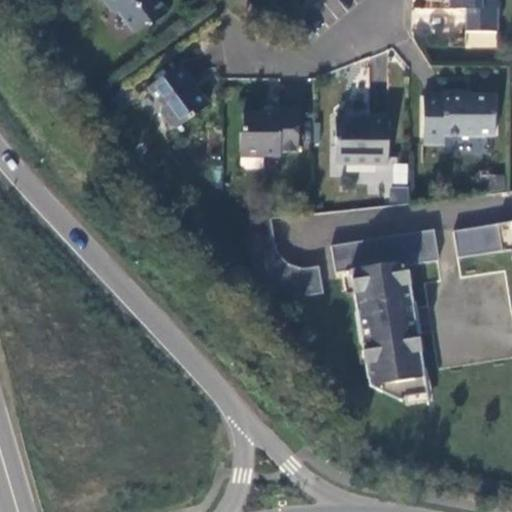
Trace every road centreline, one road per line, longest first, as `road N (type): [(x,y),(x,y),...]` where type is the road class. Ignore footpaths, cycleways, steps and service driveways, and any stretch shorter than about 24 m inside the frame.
road 1 (secondary): [(250,424),(0,152)]
road 2 (residential): [(240,54),(294,62),(356,28),(381,0)]
road 3 (secondary): [(354,510),(290,468),(250,424)]
